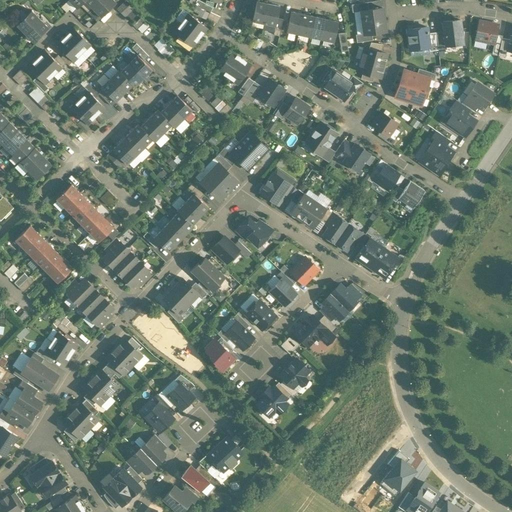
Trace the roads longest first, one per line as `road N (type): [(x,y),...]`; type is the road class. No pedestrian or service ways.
road 1 (residential): [(403,301),(398,385),(411,423),(454,480),(497,511)]
road 2 (residential): [(356,127),(392,65),(393,18),(445,8),(511,15)]
road 3 (residential): [(5,78),(71,19),(85,31),(127,30),(178,78)]
road 4 (residential): [(0,174),(132,308)]
road 5 (residential): [(221,33),(356,127)]
road 6 (residential): [(132,308),(74,374),(41,435)]
road 7 (residential): [(241,196),(132,308)]
road 8 (residential): [(356,127),(463,203)]
road 9 (residential): [(178,78),(81,153)]
